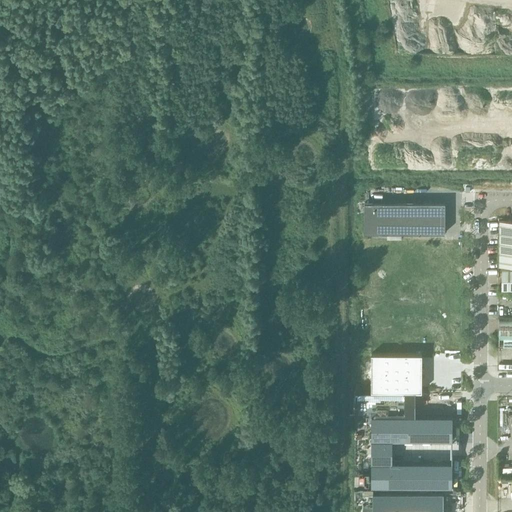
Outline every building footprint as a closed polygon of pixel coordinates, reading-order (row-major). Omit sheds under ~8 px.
[(404,233),(404,202),(373,202),(368,202),(364,202),(364,208),(364,233),(404,233)] [(445,202),(404,202),(404,233),(445,233),(445,202)] [(511,220),(500,220),(499,266),(510,266),(510,269),(511,269),(511,220)] [(511,289),(511,269),(510,269),(502,269),(501,289),(511,289)] [(511,314),(511,291),(503,292),(503,315),(511,314)] [(511,316),(499,316),(499,336),(498,343),(511,343),(511,316)] [(422,353),(371,353),(371,391),(415,391),(421,391),(421,386),(421,379),(422,365),(421,365),(421,358),(422,358),(422,353)] [(371,391),(355,391),(355,415),(371,415),(415,415),(415,391),(371,391)] [(452,439),(452,415),(449,415),(415,415),(371,415),(371,438),(371,461),(371,485),(449,485),(452,485),(452,462),(451,462),(392,462),(392,439),(451,439),(452,439)] [(440,450),(440,459),(452,460),(452,454),(446,454),(446,450),(440,450)] [(443,511),(443,493),(373,493),(372,511),(443,511)]
